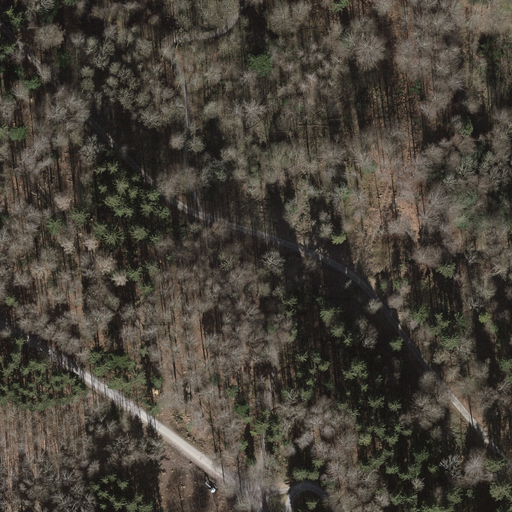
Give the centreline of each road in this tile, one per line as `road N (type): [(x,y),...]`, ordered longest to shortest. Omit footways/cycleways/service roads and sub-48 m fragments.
road 1 (track): [(201,215),(341,267),(511,467)]
road 2 (track): [(0,324),(253,497)]
road 3 (track): [(0,24),(165,195),(201,215)]
